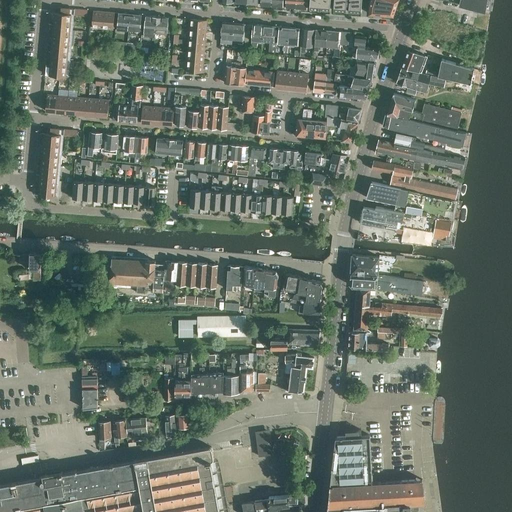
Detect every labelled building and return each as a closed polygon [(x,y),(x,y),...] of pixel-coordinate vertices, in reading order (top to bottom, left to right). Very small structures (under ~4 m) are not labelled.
[(296,0),(296,7),(307,8),(307,0),(296,0)] [(309,0),(309,8),(330,10),(330,0),(309,0)] [(362,13),(362,0),(334,0),(334,10),(362,13)] [(398,0),(369,0),(369,3),(368,13),(393,15),(398,0)] [(460,0),(460,4),(485,11),(486,0),(460,0)] [(60,75),(64,76),(66,76),(72,14),(87,16),(88,10),(58,7),(57,13),(52,12),(47,74),(56,75),(60,75)] [(92,27),(103,28),(104,11),(94,10),(92,27)] [(104,11),(103,28),(113,29),(115,12),(104,11)] [(117,28),(129,29),(130,14),(119,13),(117,28)] [(130,14),(129,29),(141,30),(142,15),(130,14)] [(156,32),(157,16),(146,15),(144,31),(144,36),(155,37),(155,32),(156,32)] [(169,17),(157,16),(156,32),(167,33),(169,17)] [(191,19),(190,29),(206,30),(207,20),(191,19)] [(221,37),(226,38),(232,38),(234,23),(222,22),(221,37)] [(245,24),(234,23),(232,38),(238,39),(238,43),(243,43),(245,24)] [(256,40),(263,41),(264,25),(253,24),(247,24),(246,31),(252,31),(252,40),(256,40)] [(264,25),(263,41),(269,41),(268,52),(275,53),(276,39),(275,39),(276,26),(264,25)] [(284,53),(287,53),(289,27),(279,26),(278,44),(285,44),(285,46),(283,46),(283,49),(284,50),(284,53)] [(289,27),(287,53),(288,53),(288,54),(290,54),(291,53),(292,53),(292,50),(291,50),(291,45),(298,45),(300,28),(289,27)] [(301,45),(305,46),(312,46),(314,29),(303,28),(301,45)] [(190,29),(189,39),(206,41),(206,30),(190,29)] [(316,29),(314,55),(314,58),(317,58),(317,56),(318,56),(318,51),(319,45),(326,46),(328,30),(316,29)] [(339,31),(328,30),(326,46),(338,47),(339,31)] [(341,44),(348,45),(349,32),(342,31),(341,44)] [(351,57),(375,60),(375,58),(378,58),(379,48),(365,46),(366,36),(356,35),(354,45),(358,45),(357,54),(353,53),(353,56),(351,56),(351,57)] [(189,39),(188,50),(205,51),(206,41),(189,39)] [(188,50),(187,60),(204,61),(205,51),(188,50)] [(427,56),(408,50),(402,67),(421,72),(427,56)] [(474,68),(442,59),(438,76),(471,83),(474,68)] [(204,61),(187,60),(186,70),(203,72),(204,61)] [(357,60),(354,76),(373,78),(375,63),(357,60)] [(224,82),(234,83),(236,62),(232,62),(231,66),(226,65),(224,82)] [(245,84),(246,69),(247,67),(241,67),(241,63),(236,62),(234,83),(245,84)] [(327,74),(325,92),(336,94),(338,82),(333,81),(335,63),(332,63),(331,69),(328,69),(327,74)] [(444,87),(446,78),(431,75),(401,68),(396,82),(408,86),(408,87),(406,92),(415,94),(417,89),(426,92),(429,83),(444,86),(444,87)] [(245,84),(254,85),(256,70),(246,69),(245,84)] [(254,85),(264,86),(265,71),(256,70),(254,85)] [(276,87),(286,88),(288,71),(278,70),(276,87)] [(265,71),(264,86),(273,87),(275,72),(265,71)] [(286,88),(296,89),(298,72),(288,71),(286,88)] [(298,72),(296,89),(311,91),(312,78),(308,78),(309,73),(298,72)] [(314,91),(325,92),(327,74),(316,73),(314,91)] [(366,91),(354,89),(354,84),(340,82),(338,93),(365,97),(366,91)] [(142,85),(132,84),(131,98),(132,98),(139,99),(141,99),(142,85)] [(388,112),(388,113),(398,116),(398,115),(408,117),(409,117),(457,129),(461,113),(425,103),(422,113),(412,110),(416,99),(394,93),(394,94),(393,95),(394,95),(393,98),(392,99),(392,100),(391,101),(392,101),(391,105),(390,105),(390,106),(390,107),(388,112)] [(46,111),(57,112),(58,95),(48,94),(46,111)] [(175,100),(174,108),(174,111),(176,111),(175,124),(185,125),(186,107),(181,106),(182,94),(176,94),(175,100)] [(57,112),(67,113),(68,96),(58,95),(57,112)] [(67,113),(77,113),(79,97),(68,96),(67,113)] [(243,96),(241,110),(253,111),(255,97),(243,96)] [(77,113),(87,114),(89,97),(79,97),(77,113)] [(87,114),(98,115),(99,98),(89,97),(87,114)] [(99,98),(98,115),(108,116),(109,99),(99,98)] [(131,105),(120,104),(119,120),(137,122),(139,106),(131,105)] [(199,127),(208,127),(210,105),(201,104),(199,127)] [(142,122),(152,123),(154,106),(143,105),(142,122)] [(208,127),(217,128),(219,105),(210,105),(208,127)] [(219,105),(217,128),(226,129),(229,106),(219,105)] [(152,123),(163,124),(164,107),(154,106),(152,123)] [(174,108),(164,107),(163,124),(173,124),(174,111),(174,108)] [(347,119),(358,121),(361,110),(347,107),(346,114),(340,113),(339,118),(347,120),(347,119)] [(198,111),(188,109),(187,126),(199,127),(199,111),(200,108),(198,108),(198,111)] [(301,135),(305,135),(308,109),(304,108),(303,119),(297,118),(295,134),(297,135),(298,136),(301,136),(301,135)] [(313,136),(314,136),(316,120),(311,120),(312,109),(308,109),(305,135),(309,136),(309,137),(312,137),(313,136)] [(384,126),(409,132),(432,138),(463,145),(466,132),(412,119),(387,114),(387,115),(388,115),(388,117),(384,119),(383,123),(384,126)] [(252,132),(263,133),(265,116),(253,115),(252,132)] [(327,117),(327,122),(328,122),(327,125),(336,125),(339,126),(338,132),(344,133),(342,140),(353,141),(358,122),(349,121),(337,118),(331,117),(327,117)] [(316,120),(314,136),(320,137),(320,138),(323,138),(324,137),(326,137),(326,135),(327,125),(328,122),(327,122),(316,120)] [(227,130),(238,131),(239,122),(227,121),(227,130)] [(42,132),(36,194),(56,196),(61,135),(77,136),(77,130),(48,127),(47,133),(42,132)] [(88,155),(94,156),(94,147),(101,147),(103,133),(90,131),(89,149),(88,155)] [(429,150),(433,150),(444,153),(445,149),(425,144),(425,143),(415,141),(416,136),(397,132),(394,142),(429,149),(429,150)] [(117,152),(118,141),(119,134),(106,133),(106,139),(104,139),(103,150),(117,152)] [(137,136),(119,134),(118,141),(124,142),(123,150),(130,151),(130,156),(135,157),(135,154),(137,136)] [(149,137),(137,136),(135,154),(140,154),(141,152),(147,152),(149,137)] [(156,152),(169,153),(170,139),(157,138),(156,152)] [(170,139),(169,153),(182,154),(183,140),(170,139)] [(402,155),(416,159),(418,147),(379,139),(378,143),(379,143),(378,145),(377,145),(376,152),(377,153),(384,155),(390,153),(402,155)] [(185,140),(184,156),(194,157),(196,141),(185,140)] [(197,141),(195,159),(200,160),(201,156),(206,156),(207,142),(197,141)] [(213,161),(217,161),(218,143),(209,142),(208,156),(213,157),(213,161)] [(218,143),(217,161),(221,162),(221,157),(227,158),(228,144),(218,143)] [(238,164),(239,145),(230,144),(228,158),(234,159),(233,172),(236,172),(238,164)] [(249,146),(239,145),(238,164),(242,164),(242,159),(248,160),(249,146)] [(250,156),(249,165),(248,175),(255,176),(257,163),(255,163),(255,156),(265,157),(266,147),(251,146),(250,156)] [(416,159),(430,162),(433,150),(429,150),(418,147),(416,159)] [(273,168),(279,168),(281,149),(269,148),(268,162),(273,162),(273,168)] [(285,164),(290,164),(291,150),(281,149),(279,168),(284,168),(285,164)] [(291,150),(290,164),(290,166),(298,167),(297,177),(302,177),(304,168),(302,168),(303,159),(301,159),(301,154),(299,153),(299,152),(298,150),(291,150)] [(430,162),(445,165),(447,154),(444,153),(433,150),(430,162)] [(305,162),(319,165),(323,165),(324,168),(325,154),(322,154),(322,153),(306,151),(305,162)] [(333,155),(328,173),(343,177),(347,163),(349,157),(348,155),(347,155),(333,153),(333,155)] [(447,154),(445,165),(462,169),(465,157),(447,154)] [(387,162),(374,160),(372,169),(393,173),(392,175),(390,185),(455,199),(458,188),(453,187),(454,183),(460,185),(462,179),(434,172),(434,173),(414,169),(414,168),(413,168),(414,162),(389,156),(387,162)] [(319,167),(318,173),(327,174),(326,175),(328,173),(324,168),(323,165),(319,165),(319,167)] [(313,172),(311,182),(325,184),(327,184),(329,183),(330,178),(329,177),(326,177),(326,175),(327,174),(318,173),(313,172)] [(72,198),(83,198),(84,182),(74,181),(72,198)] [(395,209),(450,219),(454,219),(457,200),(372,181),(366,197),(397,203),(395,209)] [(83,198),(93,199),(94,182),(84,182),(83,198)] [(93,199),(103,200),(104,183),(94,182),(93,199)] [(103,200),(113,201),(115,184),(104,183),(103,200)] [(113,201),(124,201),(125,185),(115,184),(113,201)] [(124,201),(134,202),(135,185),(125,185),(124,201)] [(134,202),(144,203),(146,186),(135,185),(134,202)] [(146,186),(144,203),(155,204),(156,187),(146,186)] [(262,211),(263,194),(263,188),(253,188),(252,194),(251,210),(262,211)] [(190,206),(200,207),(201,190),(191,189),(190,206)] [(200,207),(210,208),(211,191),(201,190),(200,207)] [(210,208),(221,208),(222,192),(211,191),(210,208)] [(221,208),(231,209),(232,192),(222,192),(221,208)] [(231,209),(241,210),(242,193),(232,192),(231,209)] [(241,210),(251,210),(252,194),(242,193),(241,210)] [(262,211),(272,212),(273,195),(263,194),(262,211)] [(272,212),(282,213),(283,196),(273,195),(272,212)] [(283,196),(282,213),(292,213),(293,197),(283,196)] [(429,232),(450,235),(452,222),(449,222),(450,219),(434,216),(376,206),(375,209),(364,207),(363,208),(364,208),(362,222),(361,221),(361,222),(397,228),(405,229),(406,227),(409,227),(409,228),(429,232)] [(30,253),(29,253),(29,269),(34,269),(34,279),(41,280),(41,254),(37,254),(37,253),(35,253),(35,252),(30,252),(30,253)] [(351,273),(378,274),(379,265),(382,265),(382,261),(379,261),(379,256),(352,254),(351,273)] [(165,278),(166,264),(156,263),(156,260),(112,257),(112,267),(107,267),(107,272),(111,272),(111,282),(124,283),(124,287),(137,288),(137,292),(146,293),(146,289),(163,290),(163,285),(164,278),(165,278)] [(176,286),(177,284),(178,261),(166,260),(166,264),(165,278),(164,278),(163,285),(176,286)] [(188,262),(178,261),(177,284),(186,285),(188,262)] [(198,263),(188,262),(186,285),(196,286),(198,263)] [(208,263),(198,263),(196,286),(206,286),(208,263)] [(218,264),(208,263),(206,286),(216,287),(218,264)] [(242,284),(243,265),(228,265),(227,289),(233,289),(233,284),(242,284)] [(244,283),(255,285),(258,268),(244,266),(244,283)] [(255,285),(265,286),(268,270),(258,268),(255,285)] [(268,270),(265,286),(264,295),(275,296),(279,274),(276,271),(268,270)] [(406,272),(405,278),(424,280),(425,276),(416,275),(417,273),(406,272)] [(299,290),(302,276),(286,273),(283,295),(282,300),(292,301),(294,296),(295,292),(298,290),(299,290)] [(353,286),(377,288),(378,274),(351,273),(351,278),(350,283),(353,286)] [(377,288),(423,295),(424,280),(405,278),(378,274),(377,288)] [(308,278),(302,276),(299,290),(298,290),(295,292),(294,296),(305,299),(306,300),(308,283),(308,278)] [(322,282),(308,278),(308,283),(306,300),(314,301),(314,302),(321,302),(323,285),(322,282)] [(357,286),(356,308),(369,309),(370,305),(371,288),(357,286)] [(321,305),(321,302),(314,302),(314,301),(306,300),(305,299),(294,296),(292,301),(298,302),(298,301),(300,302),(300,304),(298,304),(297,312),(320,313),(320,312),(321,311),(322,310),(322,307),(321,306),(321,305)] [(376,302),(376,306),(376,314),(377,314),(378,313),(378,312),(389,313),(390,313),(391,313),(392,312),(392,311),(414,313),(441,315),(443,308),(416,305),(376,302)] [(369,309),(356,308),(354,328),(368,329),(369,314),(369,309)] [(179,320),(179,336),(193,336),(193,323),(198,323),(198,336),(246,335),(245,315),(198,316),(198,320),(179,320)] [(320,330),(289,329),(288,343),(319,344),(320,330)] [(348,348),(349,348),(388,350),(389,343),(367,343),(367,332),(349,331),(348,348)] [(376,340),(391,341),(392,333),(377,332),(376,340)] [(257,338),(257,343),(257,347),(264,347),(264,343),(269,343),(269,338),(257,338)] [(288,340),(271,339),(271,349),(287,349),(288,343),(288,340)] [(285,372),(291,373),(290,379),(288,379),(288,382),(290,382),(289,389),(286,389),(286,390),(304,391),(307,367),(313,368),(314,357),(301,356),(302,353),(297,353),(296,354),(286,354),(286,364),(285,372)] [(240,354),(240,365),(240,369),(240,375),(240,392),(252,391),(254,390),(254,371),(246,372),(246,359),(253,359),(253,354),(240,354)] [(232,358),(232,366),(232,393),(240,392),(240,375),(235,375),(235,373),(236,373),(236,366),(236,358),(232,358)] [(112,363),(112,375),(120,374),(120,362),(112,363)] [(201,374),(200,374),(195,374),(194,364),(191,364),(192,374),(192,380),(192,395),(201,395),(201,374)] [(232,393),(232,366),(227,366),(228,373),(229,373),(229,375),(224,375),(223,393),(232,393)] [(175,396),(184,397),(184,367),(179,367),(179,380),(175,380),(175,396)] [(184,367),(184,397),(192,397),(192,380),(188,380),(188,367),(184,367)] [(200,367),(200,374),(201,374),(201,395),(210,394),(210,373),(205,373),(205,367),(200,367)] [(224,372),(210,373),(210,394),(223,393),(224,372)] [(165,378),(165,400),(173,400),(173,378),(168,378),(168,373),(165,373),(165,378)] [(256,391),(265,391),(270,391),(270,384),(265,384),(265,373),(258,373),(258,384),(256,384),(256,391)] [(82,376),(83,388),(98,388),(97,376),(82,376)] [(98,388),(83,388),(83,408),(98,406),(98,388)] [(178,428),(178,429),(179,434),(182,434),(181,427),(191,427),(190,413),(177,414),(178,428)] [(166,415),(167,436),(167,439),(171,438),(170,430),(176,429),(175,414),(166,415)] [(136,418),(138,433),(145,432),(145,436),(148,436),(146,417),(136,418)] [(128,434),(138,433),(136,418),(126,419),(128,434)] [(119,441),(119,436),(128,435),(126,419),(115,420),(115,427),(114,427),(115,441),(119,441)] [(99,422),(99,438),(100,444),(105,443),(105,438),(112,437),(111,421),(99,422)] [(362,435),(362,430),(354,430),(346,430),(346,436),(337,437),(336,437),(335,448),(334,448),(334,450),(332,466),(332,468),(330,484),(328,506),(328,511),(406,511),(407,509),(411,508),(411,506),(416,506),(417,505),(416,479),(415,480),(373,482),(370,435),(362,435)] [(266,433),(265,433),(258,434),(261,449),(258,450),(259,456),(273,454),(271,438),(269,438),(268,435),(268,434),(267,433),(266,433)] [(220,511),(211,462),(212,462),(212,460),(213,460),(214,459),(214,458),(214,457),(213,448),(212,447),(211,446),(210,446),(209,446),(77,470),(77,469),(75,470),(63,472),(63,471),(59,472),(60,474),(56,475),(56,474),(55,473),(54,472),(54,471),(53,472),(53,473),(53,474),(53,476),(49,476),(49,474),(45,474),(45,475),(40,476),(41,477),(0,484),(0,511),(220,511)] [(269,499),(263,500),(263,505),(264,505),(270,504),(270,510),(276,509),(278,506),(289,505),(304,503),(306,502),(305,495),(303,494),(269,497),(269,499)] [(257,507),(255,501),(242,503),(244,511),(257,511),(257,510),(257,507)]
